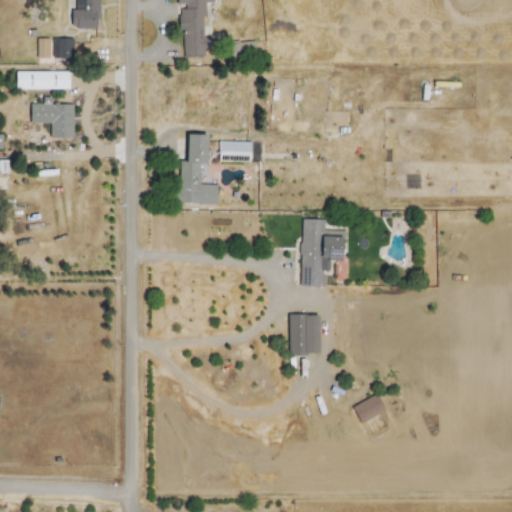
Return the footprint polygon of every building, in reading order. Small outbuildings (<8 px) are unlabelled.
[(96,0),(72,0),(73,28),(97,28),(96,0)] [(182,58),(203,55),(202,48),(213,47),(211,36),(204,37),(200,3),(213,2),(212,0),(175,0),(176,6),(182,58)] [(51,57),(70,58),(71,38),(51,37),(51,57)] [(35,57),(47,57),(47,38),(35,38),(35,57)] [(253,40),(228,41),(229,57),(254,56),(253,40)] [(67,71),(14,71),(13,88),(66,89),(67,71)] [(71,138),(71,103),(45,104),(45,103),(28,103),(28,123),(48,123),(48,138),(71,138)] [(205,134),(185,133),(184,160),(178,160),(177,192),(171,192),(171,203),(214,203),(214,183),(197,183),(198,162),(204,163),(205,134)] [(249,141),(217,140),(216,160),(248,161),(249,141)] [(297,286),(320,286),(320,271),(328,271),(328,260),(339,261),(339,236),(321,236),(321,219),(299,218),(297,286)] [(286,355),(317,354),(316,314),(286,314),(286,355)] [(359,423),(383,410),(374,393),(350,407),(359,423)]
